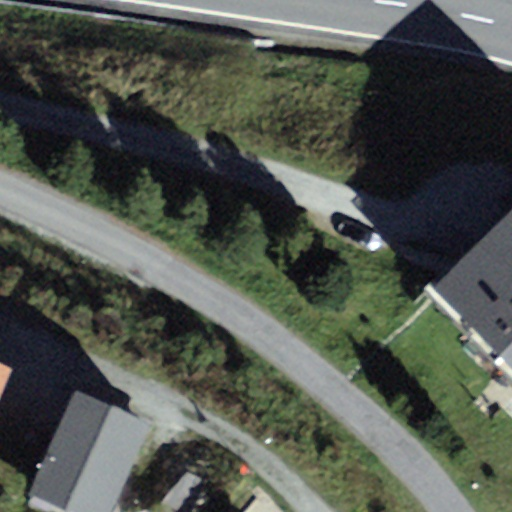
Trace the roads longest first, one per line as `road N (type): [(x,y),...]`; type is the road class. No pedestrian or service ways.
road 1 (track): [(446,511),(371,425),(204,289),(0,193)]
road 2 (track): [(0,107),(415,234)]
road 3 (track): [(316,511),(223,435),(44,352)]
road 4 (primary): [(511,25),(350,0)]
